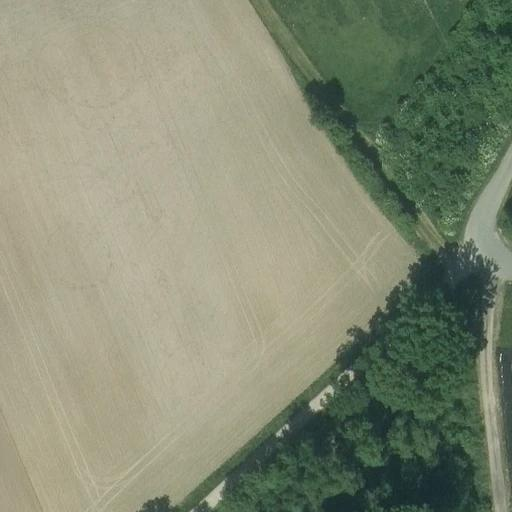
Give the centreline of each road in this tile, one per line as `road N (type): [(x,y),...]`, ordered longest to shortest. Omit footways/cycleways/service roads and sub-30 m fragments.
road 1 (track): [(511,168),(452,287),(198,511)]
road 2 (track): [(260,0),(458,276)]
